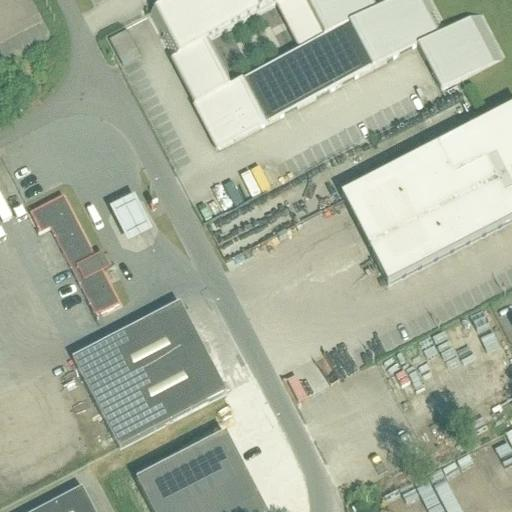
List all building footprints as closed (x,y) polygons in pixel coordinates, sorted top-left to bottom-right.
[(446,35),(427,0),(402,0),(383,10),(377,0),(180,0),(149,17),(173,63),(179,60),(202,105),(195,109),(219,154),(417,50),(441,95),(503,62),(480,17),(446,35)] [(103,35),(113,60),(132,53),(122,27),(103,35)] [(388,289),(511,225),(511,111),(342,200),(388,289)] [(266,194),(255,198),(262,217),(273,213),(266,194)] [(101,316),(102,318),(119,308),(64,202),(32,218),(42,237),(39,238),(39,239),(51,233),(98,323),(99,323),(97,318),(101,316)] [(120,453),(228,397),(181,307),(73,363),(120,453)] [(263,511),(226,439),(136,486),(149,511),(263,511)] [(94,511),(84,492),(45,511),(94,511)]
